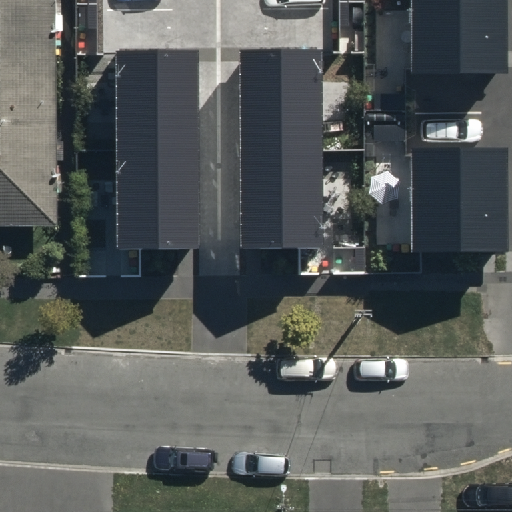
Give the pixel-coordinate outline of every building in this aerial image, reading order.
[(52,0),(0,0),(0,231),(50,232),(52,0)] [(505,70),(505,0),(407,0),(408,71),(505,70)] [(196,246),(195,48),(115,48),(116,246),(196,246)] [(321,247),(320,49),(239,49),(240,247),(321,247)] [(505,146),(409,146),(409,251),(504,252),(505,146)]
